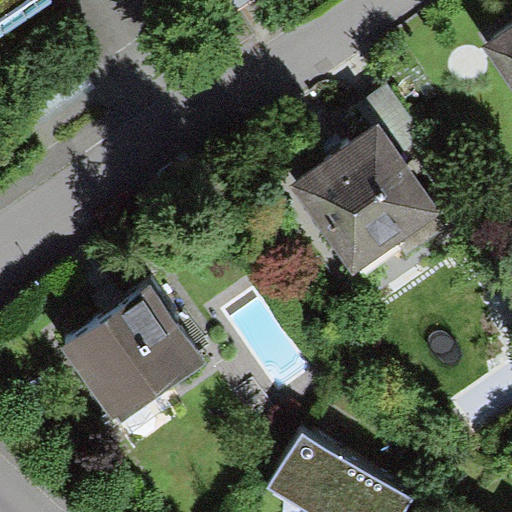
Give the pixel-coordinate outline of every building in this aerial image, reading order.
[(0,0),(0,9),(14,0),(0,0)] [(223,0),(233,14),(254,0),(223,0)] [(511,26),(481,47),(511,92),(511,26)] [(432,220),(369,135),(287,194),(350,279),(432,220)] [(142,284),(60,335),(112,421),(195,370),(142,284)] [(391,511),(401,495),(295,435),(262,492),(297,511),(391,511)]
